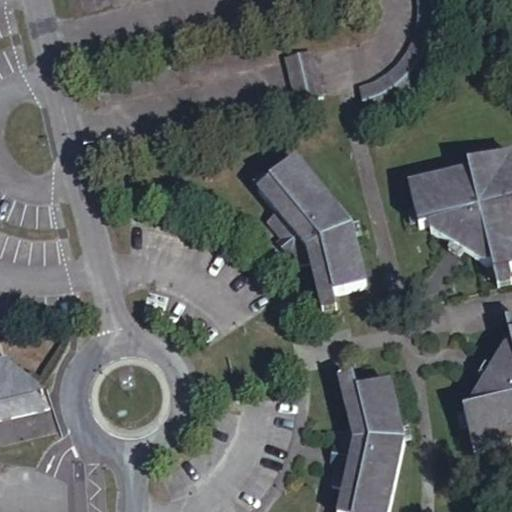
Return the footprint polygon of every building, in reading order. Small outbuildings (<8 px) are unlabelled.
[(411,0),(413,5),(414,19),(413,29),(411,38),(405,54),(403,58),(401,62),(399,65),(395,69),(391,74),(388,77),(384,79),(379,83),(369,88),(362,91),(369,119),(372,118),(375,117),(395,108),(412,94),(424,81),(434,68),(437,60),(443,43),(444,36),(446,15),(443,0),(411,0)] [(323,99),(313,56),(288,61),(298,105),(323,99)] [(494,265),(496,274),(510,270),(511,269),(511,158),(469,169),(470,175),(410,189),(420,231),(429,229),(430,235),(485,267),(494,265)] [(312,266),(321,299),(336,296),(368,289),(353,228),(298,163),(260,194),(279,217),(268,226),(282,242),(276,246),(287,259),(293,254),(298,259),(300,268),(312,266)] [(511,285),(511,277),(510,270),(496,274),(498,288),(511,285)] [(340,312),(336,296),(321,299),(324,314),(340,312)] [(474,416),(465,418),(475,456),(511,446),(511,341),(511,342),(511,351),(505,352),(473,410),(474,416)] [(0,359),(0,419),(50,408),(34,394),(26,387),(33,380),(8,358),(0,359)] [(341,381),(345,396),(359,393),(355,377),(341,381)] [(46,391),(33,380),(26,387),(34,394),(46,391)] [(359,393),(345,396),(354,436),(341,440),(344,450),(340,452),(336,452),(334,457),(332,468),(337,469),(332,489),(344,491),(339,511),(394,511),(408,444),(394,386),(359,393)]
